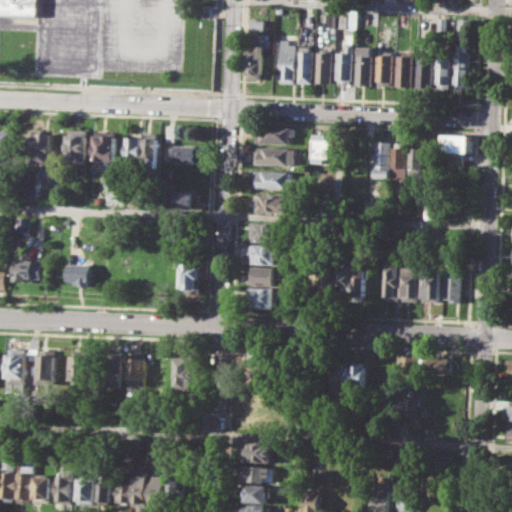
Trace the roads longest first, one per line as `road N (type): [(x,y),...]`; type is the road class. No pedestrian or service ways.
road 1 (residential): [(0,316),(511,336)]
road 2 (residential): [(496,0),(477,511)]
road 3 (residential): [(215,511),(233,0)]
road 4 (residential): [(0,97),(493,118)]
